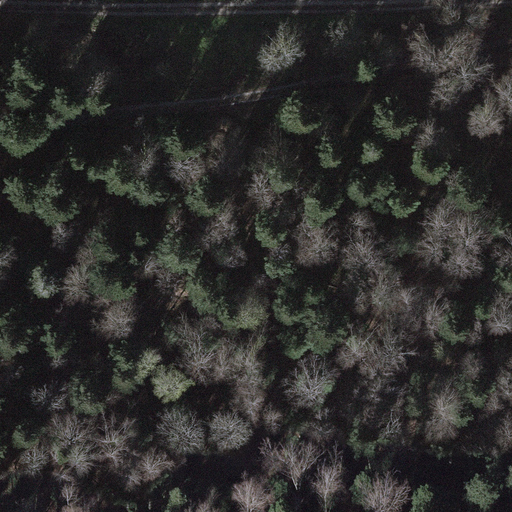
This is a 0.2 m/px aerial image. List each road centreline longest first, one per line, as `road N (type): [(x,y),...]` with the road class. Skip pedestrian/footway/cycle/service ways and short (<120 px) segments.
road 1 (track): [(511,33),(213,101),(0,129)]
road 2 (track): [(501,0),(0,8)]
